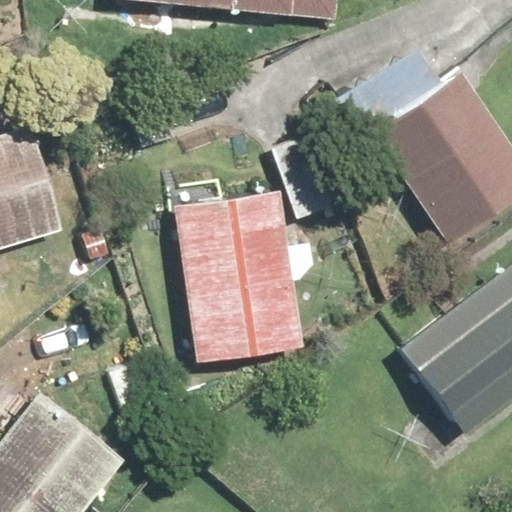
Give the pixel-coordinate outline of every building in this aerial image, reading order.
[(330,0),(147,0),(328,18),(330,0)] [(511,179),(511,165),(442,64),(350,126),(426,237),(511,179)] [(0,121),(0,234),(39,222),(7,119),(0,121)] [(305,131),(259,149),(287,218),(333,199),(305,131)] [(265,182),(153,197),(173,349),(284,334),(265,182)] [(438,431),(511,375),(511,242),(374,345),(438,431)] [(131,356),(95,368),(113,421),(148,409),(131,356)] [(0,511),(58,511),(106,451),(20,384),(0,409),(0,511)]
